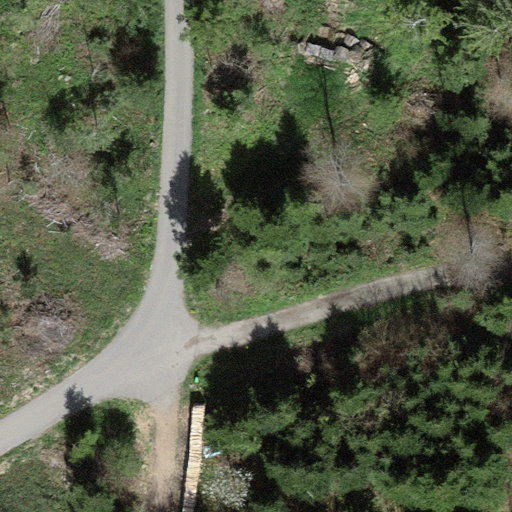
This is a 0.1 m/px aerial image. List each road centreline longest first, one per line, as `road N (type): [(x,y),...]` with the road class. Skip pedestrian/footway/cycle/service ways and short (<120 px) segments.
road 1 (unclassified): [(177,0),(171,349),(0,441)]
road 2 (track): [(151,511),(171,349),(343,295),(511,271)]
